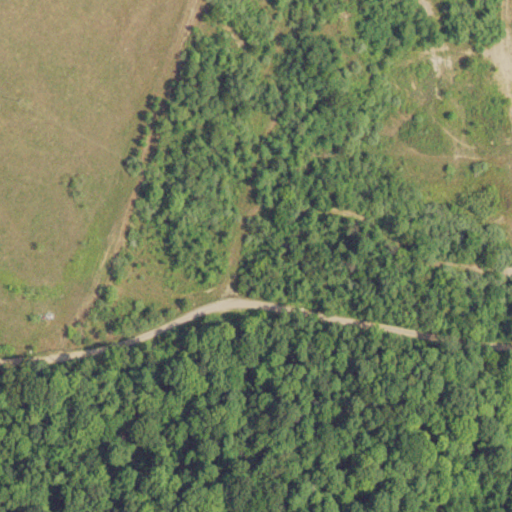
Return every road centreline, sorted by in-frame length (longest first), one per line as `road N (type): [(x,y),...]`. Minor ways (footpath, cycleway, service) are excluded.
road 1 (residential): [(511,238),(428,245),(330,267),(122,382),(0,409)]
road 2 (residential): [(470,0),(388,144)]
